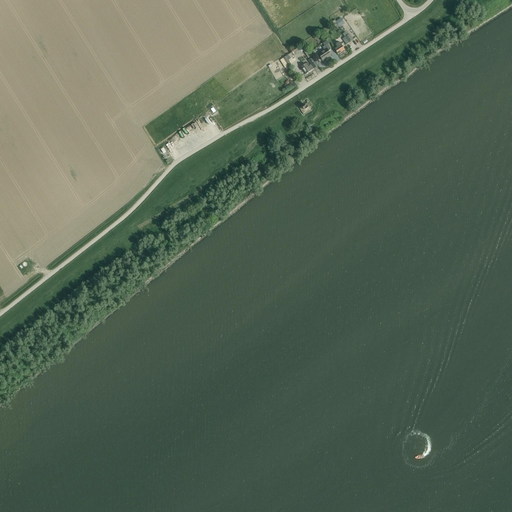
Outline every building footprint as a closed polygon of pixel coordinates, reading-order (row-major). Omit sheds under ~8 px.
[(341,26),(345,23),(341,19),(341,18),(336,22),(334,20),(332,22),(337,28),(339,26),(341,29),(343,28),(341,26)] [(349,34),(345,37),(349,42),(353,39),(349,34)] [(336,47),(335,48),(338,54),(345,50),(339,42),(334,45),(336,47)] [(291,52),(292,52),(294,56),(303,51),(309,59),(308,60),(311,64),(311,65),(310,65),(308,62),(306,64),(306,63),(301,67),(306,74),(311,71),(314,69),(318,66),(312,57),(313,57),(304,44),(301,47),(300,46),(291,52)] [(324,49),(318,53),(322,60),(331,55),(328,51),(331,49),(328,44),(322,47),(324,49)] [(283,58),(288,66),(289,66),(291,64),(288,60),(292,58),(294,56),(292,52),(290,54),(286,56),(283,58)] [(299,105),(298,106),(303,114),(309,110),(311,106),(307,100),(306,101),(307,102),(300,107),(299,105)]
